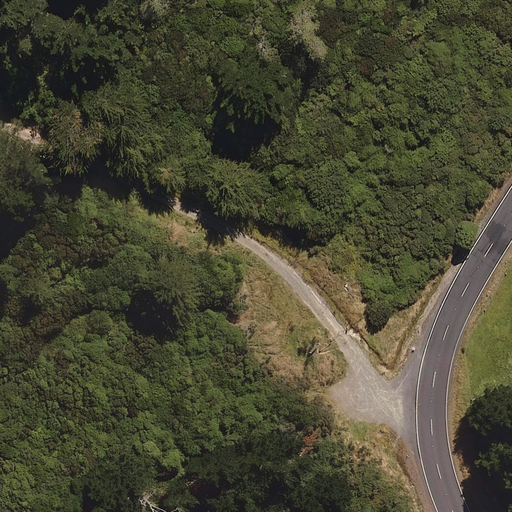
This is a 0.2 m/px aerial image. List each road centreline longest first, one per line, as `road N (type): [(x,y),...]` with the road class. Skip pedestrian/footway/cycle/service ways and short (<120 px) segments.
road 1 (track): [(0,122),(182,204),(275,258),(395,401),(430,413)]
road 2 (secondary): [(511,212),(451,313),(431,383),(433,451),(454,511)]
